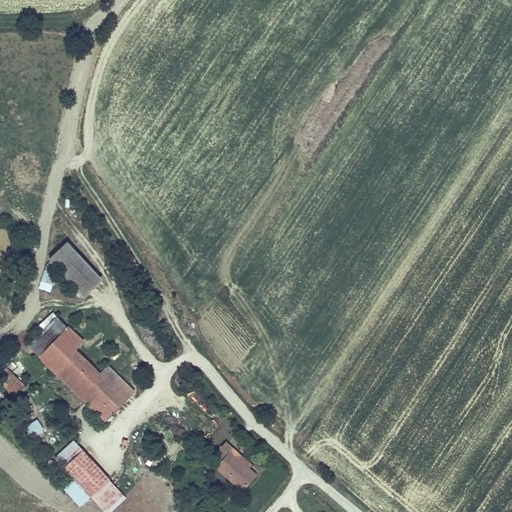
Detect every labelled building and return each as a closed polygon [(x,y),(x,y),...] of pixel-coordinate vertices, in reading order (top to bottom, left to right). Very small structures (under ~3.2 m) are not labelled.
[(54,263),(82,293),(101,276),(72,246),(54,263)] [(44,273),(40,290),(51,292),(55,275),(44,273)] [(30,346),(40,356),(68,327),(58,317),(30,346)] [(101,372),(77,349),(84,342),(68,327),(40,356),(58,374),(65,367),(105,406),(98,412),(106,421),(133,390),(108,365),(101,372)] [(105,406),(65,367),(58,374),(98,412),(105,406)] [(9,369),(0,378),(0,381),(10,391),(21,380),(9,369)] [(15,396),(26,384),(21,380),(10,391),(11,392),(15,396)] [(42,431),(35,412),(28,415),(35,433),(42,431)] [(85,453),(74,440),(70,443),(82,455),(85,453)] [(107,511),(125,496),(85,453),(82,455),(70,443),(56,457),(107,511)] [(129,460),(132,444),(125,443),(122,459),(129,460)] [(204,458),(212,449),(206,443),(198,451),(204,458)] [(224,444),(210,460),(242,488),(256,472),(224,444)]
